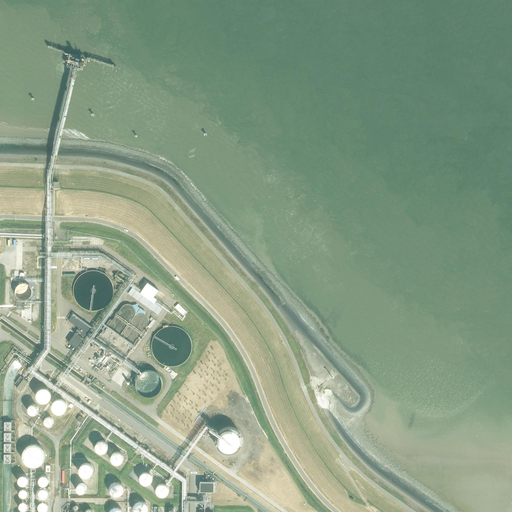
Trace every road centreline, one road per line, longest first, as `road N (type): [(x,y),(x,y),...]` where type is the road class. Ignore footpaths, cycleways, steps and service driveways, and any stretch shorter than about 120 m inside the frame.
road 1 (unknown): [(55,346),(61,253),(100,248),(169,299),(138,353)]
road 2 (unknown): [(45,366),(18,409),(57,439),(54,511)]
